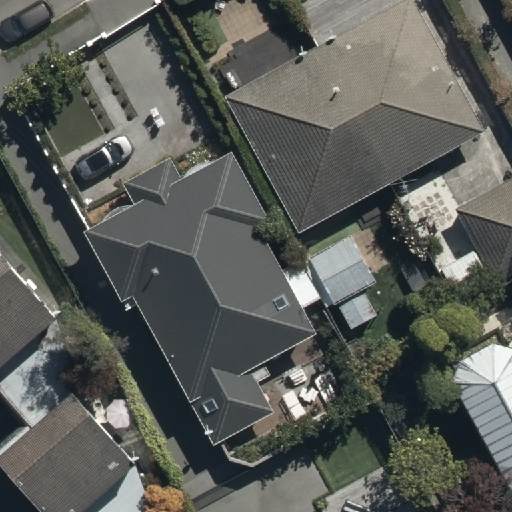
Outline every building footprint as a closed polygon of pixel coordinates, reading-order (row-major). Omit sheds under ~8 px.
[(408,0),(396,0),(226,89),(297,226),(478,131),(408,0)] [(119,285),(130,279),(211,430),(266,400),(243,359),(315,320),(257,212),(265,208),(225,134),(175,162),(169,150),(124,174),(131,187),(81,214),(119,285)] [(511,264),(511,169),(455,197),(492,274),(511,264)] [(342,223),(303,245),(347,325),(386,303),(342,223)] [(58,320),(0,253),(0,401),(25,432),(0,452),(0,455),(47,511),(155,511),(140,466),(32,343),(58,320)] [(511,511),(511,350),(511,351),(510,350),(507,349),(505,349),(502,349),(500,348),(497,348),(495,348),(493,348),(490,349),(488,349),(485,350),(483,350),(481,351),(478,352),(476,353),(474,354),(472,356),(470,357),(468,358),(466,360),(464,361),(462,363),(461,365),(459,367),(457,369),(456,371),(455,373),(454,375),(453,377),(452,380),(451,382),(450,384),(511,497),(511,511)] [(289,511),(237,422),(181,455),(213,511),(289,511)]
